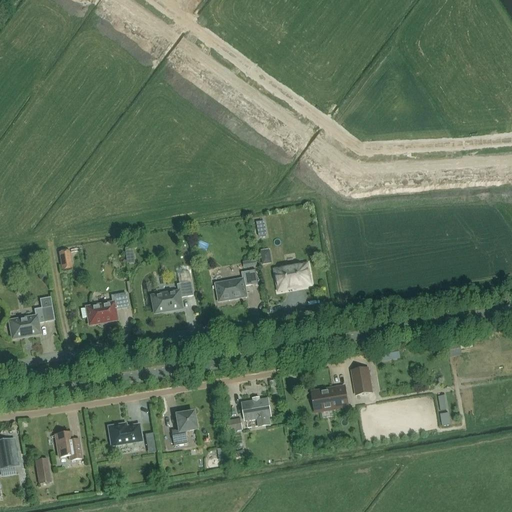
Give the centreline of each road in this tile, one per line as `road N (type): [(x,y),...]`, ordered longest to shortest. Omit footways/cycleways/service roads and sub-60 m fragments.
road 1 (tertiary): [(0,400),(511,310)]
road 2 (unclassified): [(0,417),(370,356)]
road 3 (unclassified): [(0,366),(285,315)]
